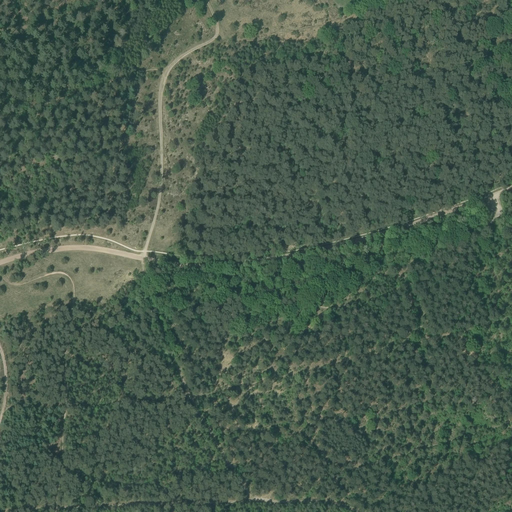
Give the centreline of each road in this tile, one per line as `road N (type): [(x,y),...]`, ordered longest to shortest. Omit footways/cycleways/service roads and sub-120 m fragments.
road 1 (track): [(144,259),(206,266),(270,259),(414,224),(485,197)]
road 2 (track): [(0,275),(19,284),(59,273),(70,283),(55,511)]
road 3 (track): [(0,511),(254,502)]
road 4 (track): [(150,299),(191,400),(254,502)]
road 5 (track): [(164,71),(160,194),(145,251)]
road 6 (track): [(150,299),(264,323),(312,306)]
road 7 (track): [(371,300),(437,276),(473,249),(492,218)]
road 8 (track): [(0,261),(68,246),(144,259)]
